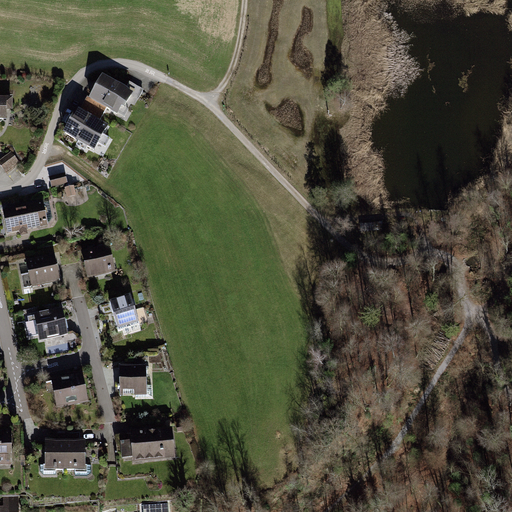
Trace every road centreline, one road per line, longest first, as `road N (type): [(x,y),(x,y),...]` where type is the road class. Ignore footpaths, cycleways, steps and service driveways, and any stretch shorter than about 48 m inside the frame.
road 1 (track): [(426,255),(389,262),(358,253),(209,104),(163,78)]
road 2 (residential): [(0,193),(33,176),(60,106),(84,72),(121,63),(163,78)]
road 3 (track): [(323,222),(419,211),(426,255)]
road 4 (residential): [(0,402),(20,402),(0,304)]
